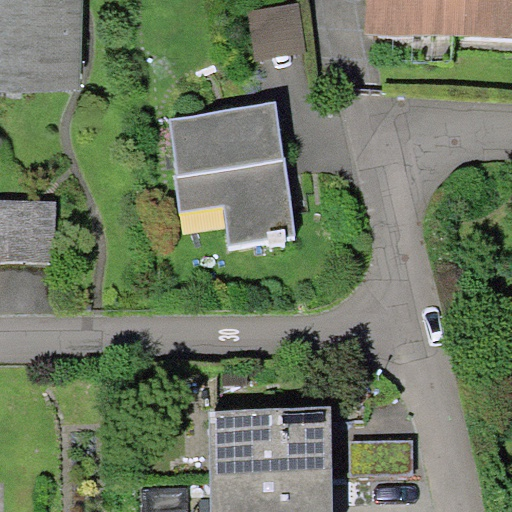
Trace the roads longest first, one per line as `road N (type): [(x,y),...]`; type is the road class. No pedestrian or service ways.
road 1 (residential): [(0,338),(415,333)]
road 2 (residential): [(415,333),(366,133),(511,131)]
road 3 (residential): [(459,511),(415,333)]
